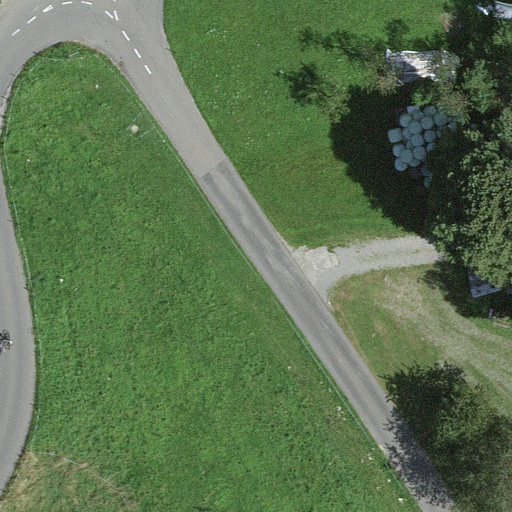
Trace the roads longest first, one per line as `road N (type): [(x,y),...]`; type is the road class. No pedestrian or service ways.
road 1 (unclassified): [(102,0),(435,511)]
road 2 (unclassified): [(0,451),(18,413),(0,221)]
